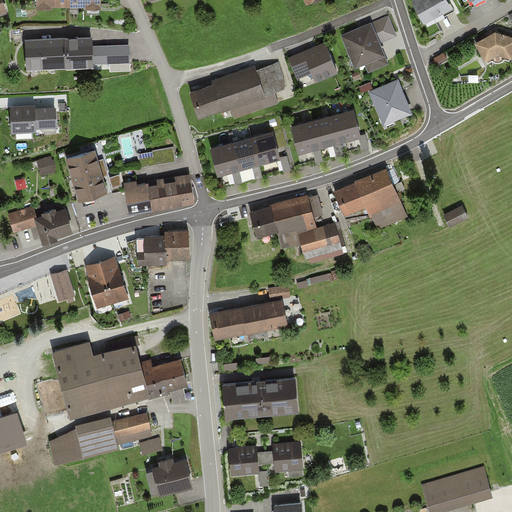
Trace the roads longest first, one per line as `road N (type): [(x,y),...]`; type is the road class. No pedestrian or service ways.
road 1 (residential): [(213,511),(198,350),(204,209)]
road 2 (residential): [(440,126),(292,189),(204,209)]
road 3 (residential): [(169,84),(396,2)]
road 4 (residential): [(204,209),(96,235),(0,271)]
road 5 (residential): [(440,126),(396,2)]
road 6 (residential): [(169,84),(204,209)]
